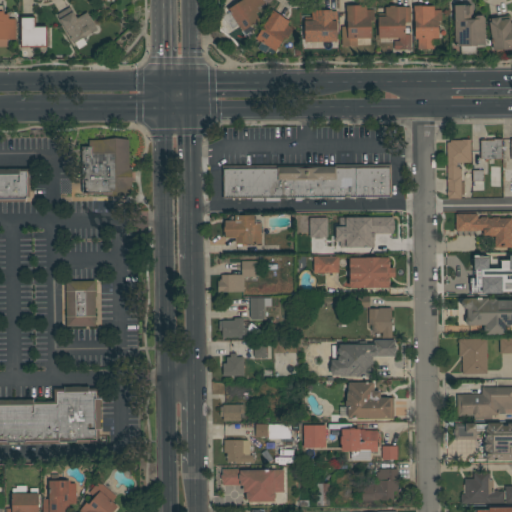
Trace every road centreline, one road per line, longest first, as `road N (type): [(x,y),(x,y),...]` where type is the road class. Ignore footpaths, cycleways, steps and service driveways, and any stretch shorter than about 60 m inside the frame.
road 1 (residential): [(423,109),(427,511)]
road 2 (tertiary): [(165,112),(170,511)]
road 3 (primary): [(191,111),(423,109)]
road 4 (primary): [(164,79),(0,80)]
road 5 (primary): [(16,114),(165,112)]
road 6 (tertiary): [(194,259),(191,111)]
road 7 (primary): [(306,76),(164,79)]
road 8 (tertiary): [(197,387),(194,259)]
